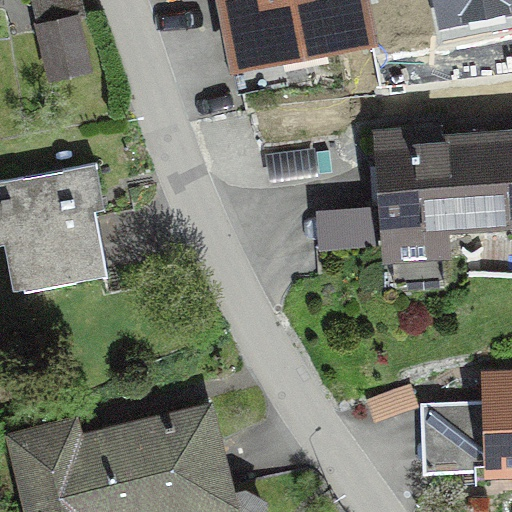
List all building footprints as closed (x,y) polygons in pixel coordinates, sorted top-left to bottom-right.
[(51,0),(31,5),(48,78),(83,70),(72,21),(79,19),(74,0),(51,0)] [(359,0),(219,0),(230,57),(326,38),(328,47),(324,48),(324,51),(368,43),(359,0)] [(511,0),(431,0),(440,44),(511,28),(511,0)] [(432,136),(379,140),(389,260),(438,256),(436,224),(511,218),(511,140),(432,146),(432,136)] [(21,293),(104,278),(91,211),(88,212),(81,172),(94,169),(93,165),(0,182),(0,231),(11,229),(21,293)] [(511,386),(488,387),(490,469),(511,468),(511,386)] [(184,511),(223,503),(202,415),(71,447),(66,429),(15,442),(32,511),(184,511)]
